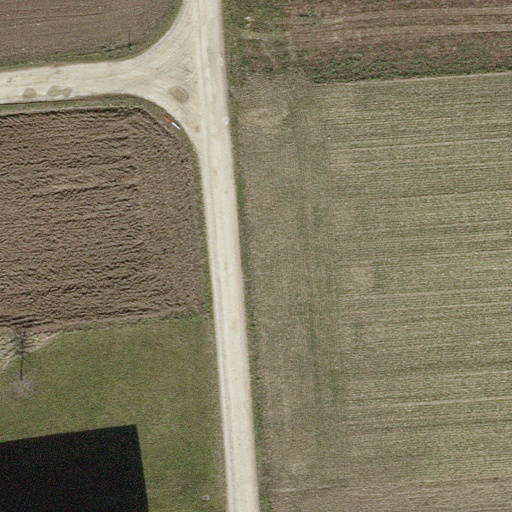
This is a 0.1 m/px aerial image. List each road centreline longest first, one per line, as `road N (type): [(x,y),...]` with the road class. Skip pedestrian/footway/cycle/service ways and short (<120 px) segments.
road 1 (track): [(242,511),(206,0)]
road 2 (residential): [(0,88),(210,64)]
